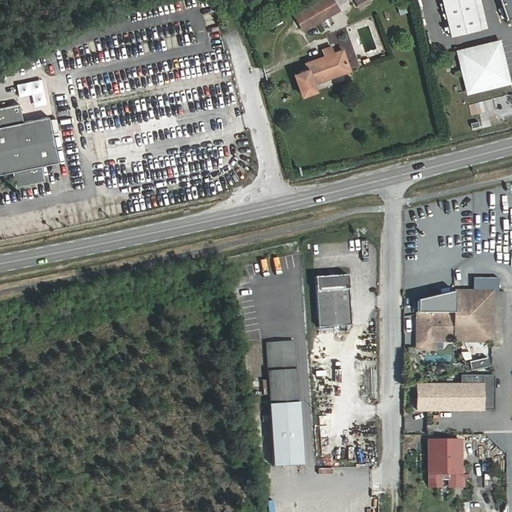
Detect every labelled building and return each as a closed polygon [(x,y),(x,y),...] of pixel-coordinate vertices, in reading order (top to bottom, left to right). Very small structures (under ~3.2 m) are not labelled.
[(304,31),(329,17),(327,14),(337,8),(332,0),(319,0),(295,14),(304,31)] [(353,0),(352,0),(358,11),(371,4),(369,0),(353,0)] [(443,0),(452,36),(482,28),(474,0),(443,0)] [(511,0),(497,0),(503,18),(511,15),(511,0)] [(499,43),(462,53),(471,89),(509,79),(499,43)] [(344,51),(309,64),(311,69),(303,72),(308,87),(316,84),(351,71),(344,51)] [(298,74),(306,95),(319,91),(316,84),(308,87),(303,72),(298,74)] [(0,174),(14,171),(17,186),(46,180),(43,165),(59,161),(50,116),(24,121),(20,103),(0,107),(0,174)] [(180,133),(174,109),(103,124),(112,171),(149,163),(145,141),(180,133)] [(423,226),(428,236),(439,230),(434,220),(423,226)] [(349,275),(315,277),(319,327),(351,324),(349,275)] [(500,277),(475,277),(475,291),(494,290),(500,290),(500,277)] [(419,341),(437,341),(437,333),(437,324),(455,323),(455,333),(455,336),(494,336),(494,290),(475,291),(456,291),(456,301),(456,305),(444,305),(444,301),(430,301),(430,311),(419,311),(419,341)] [(419,311),(430,311),(430,301),(418,301),(419,311)] [(437,333),(455,333),(455,323),(437,324),(437,333)] [(268,345),(273,406),(300,404),(296,344),(268,345)] [(421,381),(421,406),(499,406),(499,381),(499,371),(464,371),(464,381),(421,381)] [(300,404),(273,406),(276,468),(304,467),(300,404)] [(433,440),(434,486),(445,486),(445,478),(454,478),(454,486),(465,486),(465,439),(433,440)]
